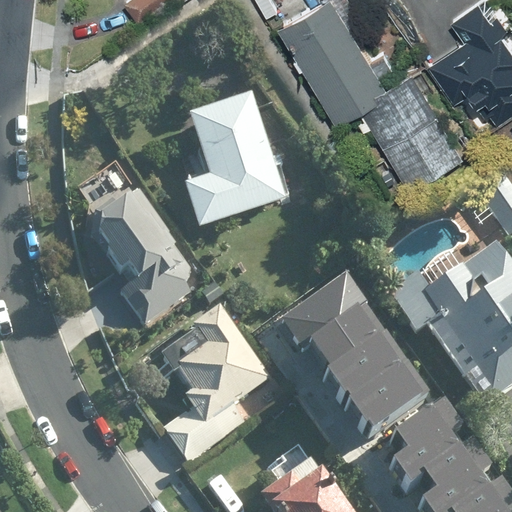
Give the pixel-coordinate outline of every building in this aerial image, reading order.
[(389,83),(344,0),(318,0),(284,18),(339,119),(367,104),(413,182),(467,151),(417,66),(389,83)] [(511,27),(494,0),(479,0),(455,17),(469,39),(434,62),(459,100),(473,90),(497,126),(511,116),(511,27)] [(204,234),(291,203),(281,174),(287,172),(282,158),(276,160),(254,97),(192,119),(204,154),(190,159),(197,179),(186,183),(204,234)] [(121,207),(107,217),(101,238),(126,274),(133,269),(142,282),(124,295),(147,328),(196,294),(190,286),(200,280),(135,186),(116,199),(121,207)] [(511,187),(486,207),(511,240),(511,187)] [(511,390),(511,267),(497,247),(433,294),(421,278),(394,297),(427,343),(451,326),(503,397),(511,390)] [(457,511),(511,511),(511,470),(361,276),(307,318),(457,511)] [(163,431),(187,466),(286,399),(223,307),(194,327),(200,336),(163,361),(175,378),(182,374),(195,392),(187,397),(195,409),(163,431)] [(350,511),(306,453),(276,476),(281,482),(262,497),(274,511),(350,511)]
